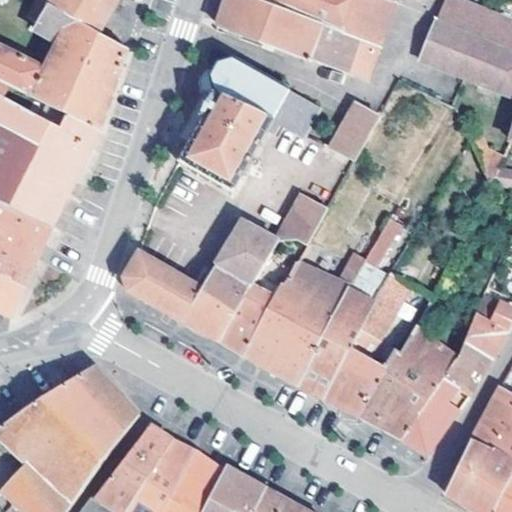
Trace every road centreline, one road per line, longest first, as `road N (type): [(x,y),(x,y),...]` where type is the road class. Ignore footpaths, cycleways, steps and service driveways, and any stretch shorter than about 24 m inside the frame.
road 1 (residential): [(71,314),(415,511)]
road 2 (residential): [(71,314),(100,276),(191,0)]
road 3 (residential): [(415,511),(511,339)]
